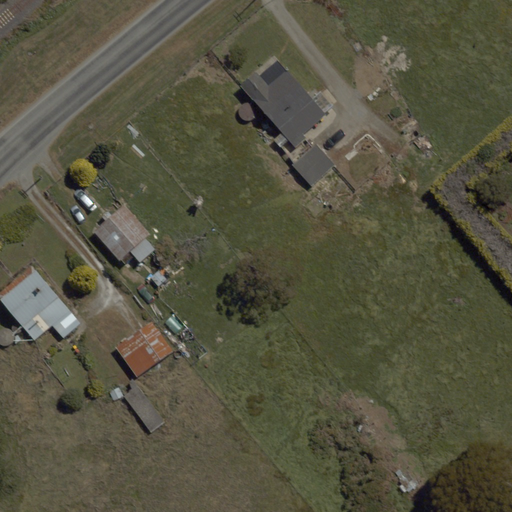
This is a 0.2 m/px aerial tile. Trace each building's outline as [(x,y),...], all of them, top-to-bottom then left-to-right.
[(278,57),(243,87),(294,146),(328,116),(278,57)] [(321,178),(337,164),(318,143),(293,165),(318,194),(327,186),(321,178)] [(124,205),(98,231),(125,260),(152,235),(124,205)] [(37,269),(1,298),(37,341),(72,311),(37,269)] [(154,325),(120,348),(138,375),(173,351),(154,325)]
